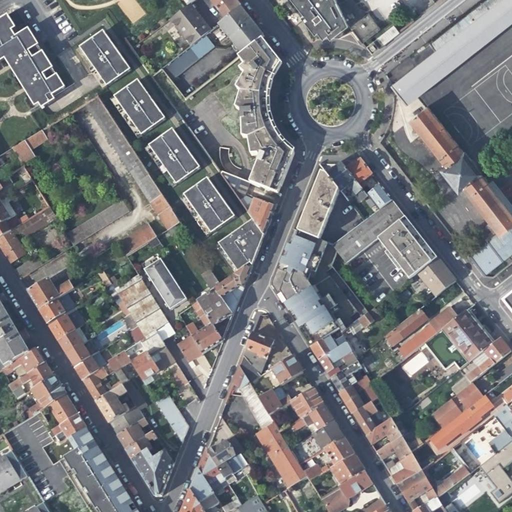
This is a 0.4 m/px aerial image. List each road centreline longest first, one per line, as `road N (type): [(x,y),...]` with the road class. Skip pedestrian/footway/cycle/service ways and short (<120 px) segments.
road 1 (residential): [(153,511),(0,269)]
road 2 (residential): [(399,511),(261,288)]
road 3 (residential): [(261,288),(173,511)]
road 4 (residential): [(356,136),(485,300)]
road 5 (residential): [(319,143),(261,288)]
road 6 (residential): [(461,0),(361,78)]
